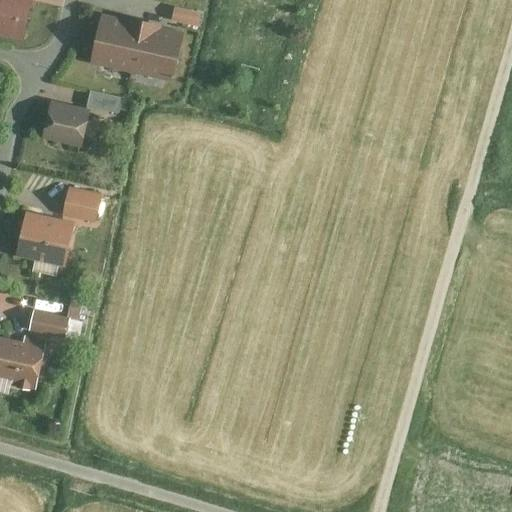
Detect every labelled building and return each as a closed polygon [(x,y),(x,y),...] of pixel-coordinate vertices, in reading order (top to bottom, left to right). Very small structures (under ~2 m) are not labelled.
[(31,0),(0,0),(0,31),(24,37),(31,0)] [(204,13),(175,6),(172,18),(201,25),(204,13)] [(125,20),(102,15),(92,59),(173,76),(183,30),(161,25),(162,19),(127,12),(125,20)] [(122,95),(91,89),(88,105),(119,111),(122,95)] [(51,99),(45,127),(85,136),(91,108),(51,99)] [(69,183),(63,208),(94,215),(100,190),(69,183)] [(74,218),(26,208),(17,249),(65,260),(74,218)] [(69,315),(34,308),(30,326),(65,334),(69,315)] [(24,333),(24,337),(0,332),(0,371),(14,374),(12,383),(36,387),(46,337),(24,333)]
